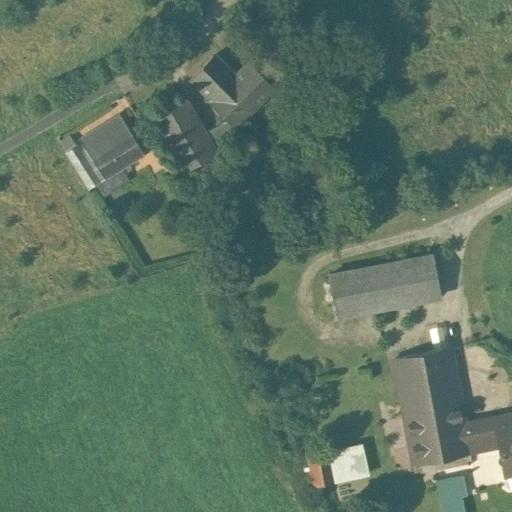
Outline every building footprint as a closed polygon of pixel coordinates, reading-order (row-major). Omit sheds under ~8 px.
[(235,77),(212,56),(191,78),(213,100),(211,102),(228,119),(235,126),(236,125),(273,87),(248,63),(235,77)] [(179,97),(155,111),(189,168),(212,154),(200,134),(179,97)] [(119,114),(80,139),(105,178),(143,153),(119,114)] [(228,119),(200,134),(212,154),(246,135),(236,125),(235,126),(228,119)] [(101,180),(77,143),(65,151),(88,188),(101,180)] [(433,255),(328,275),(336,316),(441,296),(433,255)] [(451,348),(394,359),(413,464),(469,452),(468,443),(464,424),(465,424),(451,348)] [(511,423),(510,415),(465,424),(464,424),(468,443),(496,438),(503,474),(511,471),(511,423)] [(361,446),(328,452),(328,454),(333,482),(366,475),(361,446)] [(328,454),(308,458),(313,486),(333,482),(328,454)] [(511,471),(503,474),(506,486),(510,489),(511,488),(511,471)] [(456,476),(439,480),(443,502),(461,498),(456,476)]
